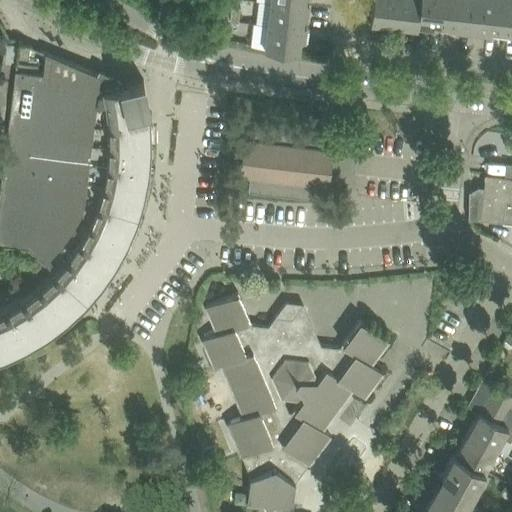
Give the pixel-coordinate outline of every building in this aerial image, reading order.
[(309,3),(304,3),(304,4),(270,0),(268,23),(301,27),(301,25),(302,18),(307,19),(309,3)] [(393,26),(396,0),(372,0),(370,19),(379,20),(379,24),(393,26)] [(419,0),(396,0),(393,26),(407,28),(408,23),(417,24),(418,20),(417,20),(419,0)] [(473,26),(475,0),(419,0),(417,20),(418,20),(473,26)] [(511,0),(475,0),(473,26),(511,30),(511,0)] [(240,5),(232,4),(230,18),(239,19),(240,5)] [(306,26),(301,25),(301,27),(268,23),(265,46),(298,50),(299,41),(304,41),(306,26)] [(0,353),(6,351),(26,341),(43,331),(49,327),(68,313),(86,296),(100,279),(113,261),(117,256),(127,237),(136,217),(138,211),(144,191),(148,169),(149,162),(150,141),(150,120),(150,113),(148,101),(149,101),(144,80),(144,78),(136,80),(135,75),(131,75),(129,81),(127,82),(100,68),(98,71),(19,39),(0,186),(0,240),(27,243),(54,269),(39,282),(23,295),(5,305),(0,307),(0,353)] [(322,171),(324,159),(324,154),(320,154),(323,128),(256,120),(253,145),(248,144),(246,163),(251,163),(248,188),(314,196),(318,171),(322,171)] [(511,175),(485,172),(483,190),(472,189),(468,216),(502,220),(504,211),(511,211),(511,175)] [(370,361),(387,338),(360,317),(339,345),(317,342),(306,318),(296,317),(288,299),(286,298),(268,323),(251,321),(238,290),(207,303),(213,318),(218,330),(202,337),(214,364),(222,361),(245,413),(227,421),(250,474),(247,500),(263,502),(266,511),(270,511),(276,503),(292,505),(295,479),(330,432),(321,426),(351,385),(364,394),(382,370),(370,361)] [(510,406),(511,401),(511,392),(493,382),(487,393),(510,406)] [(511,436),(511,413),(507,411),(484,398),(478,409),(467,430),(496,447),(503,435),(511,440),(511,436)] [(467,430),(455,450),(485,467),(496,447),(467,430)] [(460,511),(485,467),(455,450),(453,449),(441,472),(435,468),(426,485),(423,484),(417,495),(415,499),(423,503),(418,511),(414,511),(409,509),(407,511),(460,511)]
